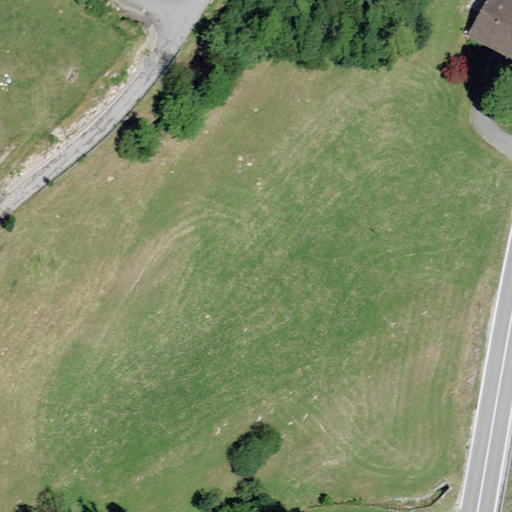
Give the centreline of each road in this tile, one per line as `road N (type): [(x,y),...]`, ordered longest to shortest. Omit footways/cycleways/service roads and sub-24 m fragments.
road 1 (unclassified): [(178,0),(170,42),(111,119),(0,212)]
road 2 (secondary): [(478,511),(511,318)]
